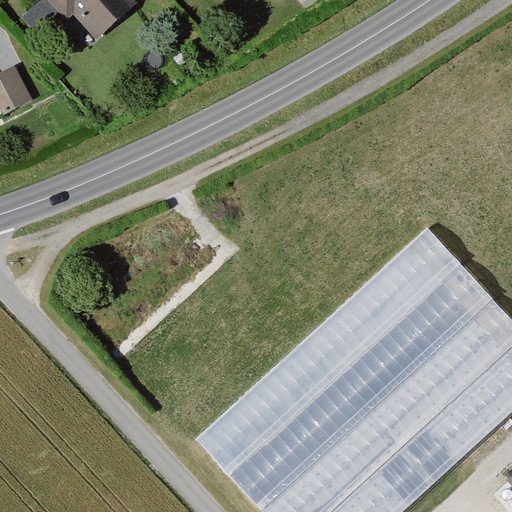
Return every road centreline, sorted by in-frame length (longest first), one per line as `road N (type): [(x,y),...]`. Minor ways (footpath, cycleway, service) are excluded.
road 1 (track): [(0,253),(197,173),(339,103),(505,0)]
road 2 (secondary): [(0,213),(205,129),(429,0)]
road 3 (track): [(210,511),(0,280)]
